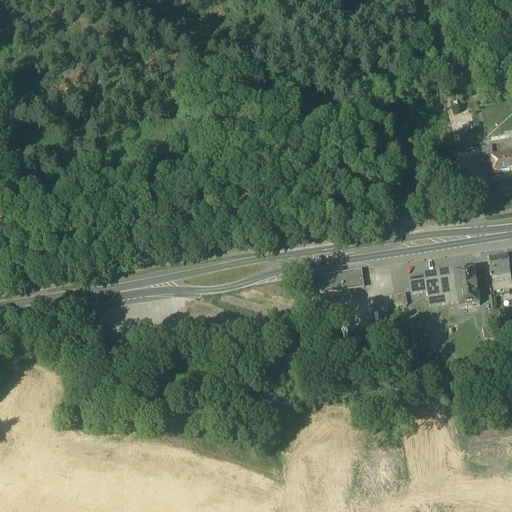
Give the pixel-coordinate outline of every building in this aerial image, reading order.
[(459,134),(464,151),(473,149),(471,132),(459,134)] [(492,163),(493,175),(494,174),(509,172),(510,172),(511,171),(511,142),(490,146),(490,151),(482,152),(484,164),(492,163)] [(458,171),(448,174),(452,189),(454,189),(462,186),(458,171)] [(462,186),(454,189),(457,199),(467,196),(465,186),(462,186)] [(398,220),(399,227),(407,226),(417,224),(416,217),(415,210),(397,213),(397,215),(398,220)] [(492,279),(493,289),(504,287),(503,277),(510,276),(508,258),(489,260),(491,279),(492,279)] [(457,295),(459,310),(479,306),(474,271),(466,272),(466,270),(424,276),(425,279),(410,281),(412,295),(427,293),(428,299),(457,295)] [(361,272),(347,274),(349,290),(363,288),(361,272)] [(321,294),(349,290),(347,274),(319,279),(321,294)] [(394,297),(396,308),(406,307),(405,295),(394,297)] [(23,370),(14,409),(32,413),(41,373),(23,370)] [(347,416),(330,414),(325,452),(342,455),(347,416)] [(0,473),(16,474),(18,422),(0,421),(0,423),(0,473)] [(426,462),(436,461),(431,421),(421,422),(424,442),(418,443),(420,458),(426,457),(426,462)] [(117,471),(117,453),(50,452),(49,470),(117,471)] [(126,476),(193,484),(196,466),(128,458),(126,476)] [(309,460),(302,511),(322,511),(328,462),(309,460)] [(201,491),(265,510),(270,492),(206,473),(201,491)]
